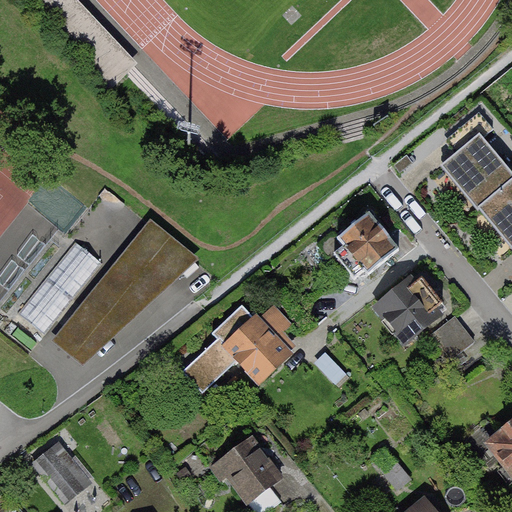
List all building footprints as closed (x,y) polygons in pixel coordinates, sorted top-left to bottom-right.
[(138,68),(72,0),(32,0),(96,67),(88,74),(109,95),(138,68)] [(511,179),(479,140),(442,172),(476,212),(511,181),(511,179)] [(511,185),(478,214),(511,253),(511,185)] [(398,257),(371,219),(335,244),(362,282),(398,257)] [(200,263),(153,225),(55,344),(84,369),(200,263)] [(77,243),(19,315),(45,337),(104,265),(77,243)] [(449,320),(420,283),(380,314),(409,351),(449,320)] [(260,317),(223,349),(259,391),(296,359),(260,317)] [(217,348),(185,376),(204,396),(235,368),(217,348)] [(511,478),(511,419),(483,443),(511,478)] [(252,439),(219,464),(255,511),(268,511),(281,502),(270,488),(283,479),(252,439)] [(461,454),(452,443),(443,451),(452,462),(461,454)] [(65,511),(97,487),(64,446),(33,471),(65,511)] [(410,480),(394,461),(382,471),(399,490),(410,480)] [(413,511),(433,511),(426,502),(413,511)]
